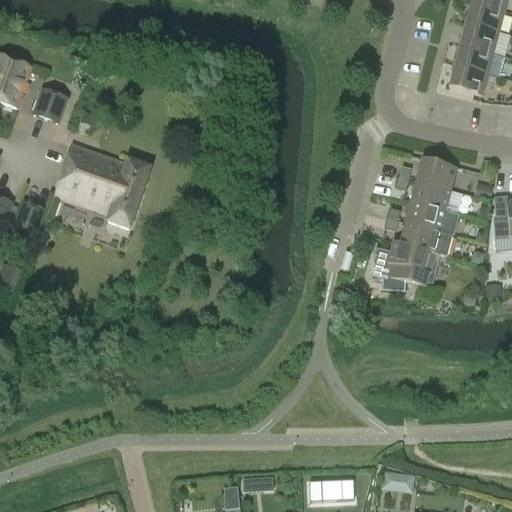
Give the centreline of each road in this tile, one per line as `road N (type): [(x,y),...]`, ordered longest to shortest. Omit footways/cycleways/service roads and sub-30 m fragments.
road 1 (residential): [(331,286),(369,141),(392,123)]
road 2 (residential): [(392,123),(384,101),(409,0)]
road 3 (residential): [(392,123),(425,138),(511,150)]
